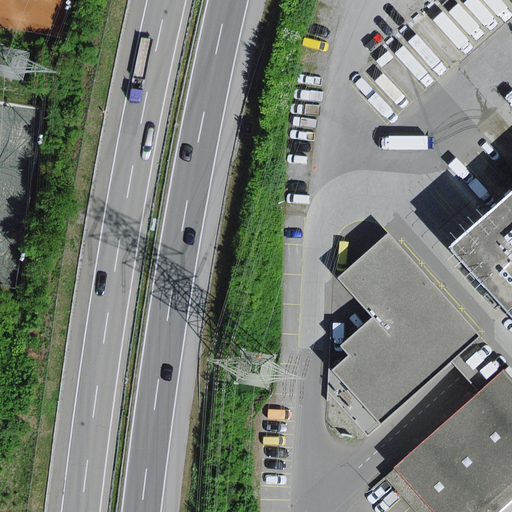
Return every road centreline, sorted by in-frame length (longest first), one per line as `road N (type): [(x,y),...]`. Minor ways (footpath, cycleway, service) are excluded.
road 1 (motorway): [(149,511),(175,303),(237,0)]
road 2 (motorway): [(165,0),(82,511)]
